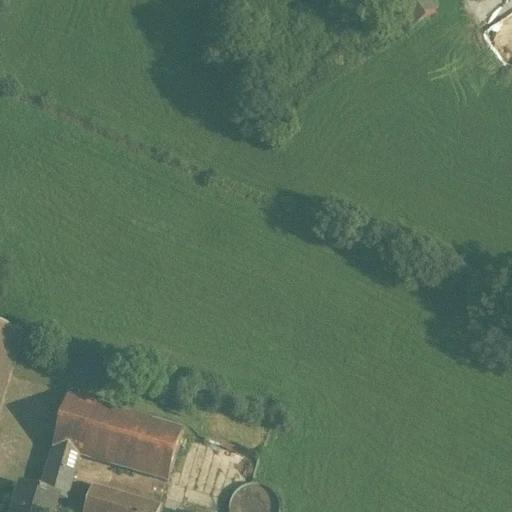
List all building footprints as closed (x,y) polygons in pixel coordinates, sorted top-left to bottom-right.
[(396,0),(412,26),(433,13),(424,0),(396,0)] [(1,311),(0,310),(0,420),(5,422),(33,320),(1,311)] [(181,430),(66,397),(50,452),(80,460),(165,485),(181,430)] [(50,452),(38,495),(61,501),(68,503),(80,460),(50,452)] [(265,490),(253,487),(244,489),(237,493),(231,500),(229,505),(228,511),(278,511),(277,504),(275,500),(270,493),(265,490)] [(158,511),(160,508),(91,488),(84,511),(158,511)] [(38,495),(16,489),(9,511),(57,511),(61,501),(38,495)]
